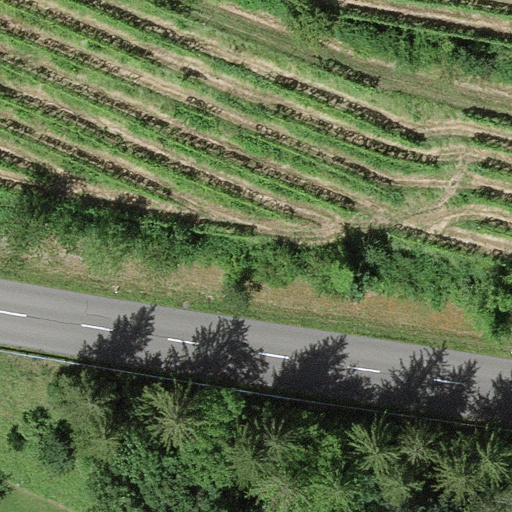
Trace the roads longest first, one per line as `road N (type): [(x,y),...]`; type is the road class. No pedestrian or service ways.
road 1 (tertiary): [(0,310),(511,389)]
road 2 (track): [(511,107),(334,59),(169,0)]
